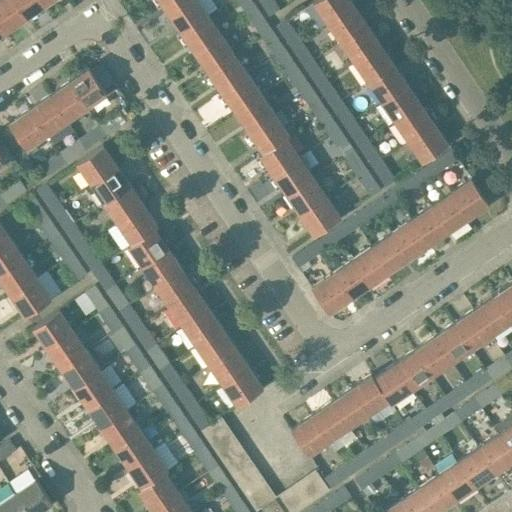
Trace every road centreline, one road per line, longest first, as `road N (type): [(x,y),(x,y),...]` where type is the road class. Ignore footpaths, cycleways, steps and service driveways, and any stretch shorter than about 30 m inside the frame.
road 1 (residential): [(511,226),(351,336),(326,341),(106,39),(90,31),(73,35),(0,85)]
road 2 (residential): [(511,157),(404,0)]
road 3 (residential): [(82,511),(79,494),(0,376)]
